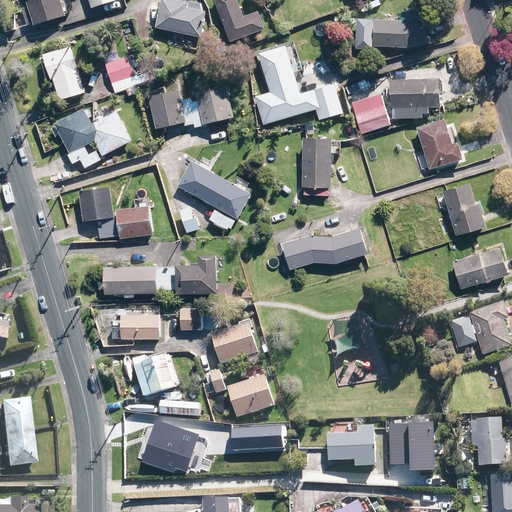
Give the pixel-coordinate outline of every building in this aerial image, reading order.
[(64,15),(59,0),(32,0),(33,2),(29,4),(35,24),(64,15)] [(187,5),(163,0),(158,27),(200,36),(205,13),(186,9),(187,5)] [(235,0),(216,0),(231,40),(263,28),(258,14),(243,19),(235,0)] [(406,22),(376,21),(375,46),(408,47),(427,40),(420,17),(406,22)] [(289,42),(261,50),(272,89),(258,93),(265,121),(318,107),(321,118),(344,111),(335,77),(301,86),(289,42)] [(84,92),(71,49),(47,57),(61,99),(84,92)] [(129,59),(108,65),(113,81),(134,74),(129,59)] [(437,80),(393,80),(393,108),(437,107),(437,80)] [(226,87),(199,93),(206,123),(232,117),(226,87)] [(178,92),(151,98),(158,128),(185,122),(178,92)] [(384,107),(357,115),(363,133),(390,124),(384,107)] [(83,111),(57,125),(71,149),(95,137),(104,155),(131,141),(116,113),(92,126),(83,111)] [(444,122),(419,129),(430,167),(462,158),(457,144),(451,146),(444,122)] [(331,140),(306,139),(304,186),(330,186),(331,140)] [(250,194),(193,162),(180,186),(236,217),(250,194)] [(469,185),(444,192),(457,234),(482,227),(469,185)] [(110,187),(82,191),(87,221),(115,216),(110,187)] [(150,205),(119,210),(123,238),(154,233),(150,205)] [(197,218),(185,222),(187,231),(200,227),(197,218)] [(360,230),(332,238),(312,237),(284,245),(291,268),(314,261),(335,262),(367,253),(360,230)] [(499,249),(455,263),(462,288),(506,274),(499,249)] [(178,293),(201,293),(216,292),(216,266),(216,256),(200,257),(201,266),(177,267),(178,293)] [(157,267),(105,268),(106,294),(158,293),(157,267)] [(176,267),(158,268),(158,290),(176,290),(176,267)] [(502,303),(470,313),(483,353),(509,345),(501,321),(506,319),(502,303)] [(203,308),(183,309),(183,329),(203,329),(203,308)] [(160,314),(124,315),(124,339),(161,338),(160,314)] [(470,315),(453,320),(461,345),(478,340),(470,315)] [(178,321),(163,320),(163,342),(158,342),(157,353),(202,354),(202,340),(177,339),(178,321)] [(249,324),(213,336),(222,364),(258,352),(249,324)] [(168,356),(137,366),(147,395),(178,385),(168,356)] [(511,361),(501,365),(511,398),(511,361)] [(0,383),(19,378),(17,368),(0,372),(0,383)] [(220,371),(210,374),(217,393),(227,389),(220,371)] [(266,377),(229,389),(238,417),(275,404),(266,377)] [(137,398),(126,397),(125,413),(157,416),(158,406),(137,404),(137,398)] [(23,401),(0,404),(0,413),(8,464),(33,460),(23,401)] [(199,405),(163,402),(162,413),(198,416),(199,405)] [(502,419),(477,421),(480,466),(505,464),(502,419)] [(199,437),(157,423),(145,459),(186,473),(199,437)] [(436,423),(392,425),(393,463),(413,462),(413,469),(438,468),(436,423)] [(242,427),(221,426),(221,445),(242,446),(242,427)] [(359,433),(329,434),(330,460),(356,459),(356,464),(376,463),(374,429),(359,430),(359,433)] [(253,435),(243,434),(243,443),(253,443),(253,435)] [(511,511),(511,475),(490,477),(492,511),(511,511)] [(241,511),(241,498),(204,500),(204,511),(241,511)] [(7,508),(0,507),(0,511),(35,511),(35,508),(23,508),(22,500),(7,500),(7,508)] [(362,511),(357,502),(340,511),(362,511)]
